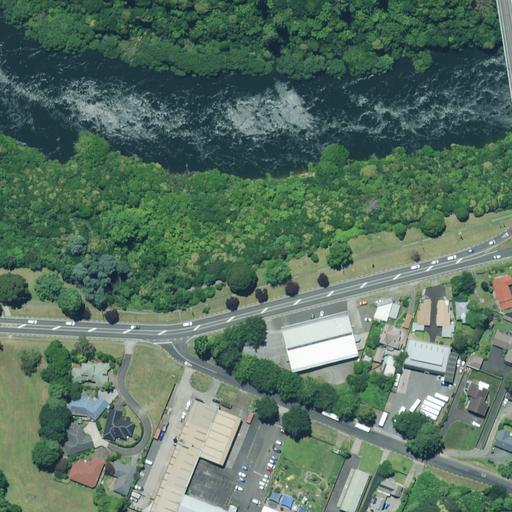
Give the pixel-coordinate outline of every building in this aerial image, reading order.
[(511,277),(511,274),(492,279),(503,314),(511,311),(511,295),(509,284),(511,282),(511,277)] [(377,305),(372,326),(381,328),(383,320),(388,321),(389,317),(397,318),(400,305),(393,303),(389,298),(376,302),(377,305)] [(431,300),(425,299),(425,304),(421,304),(421,311),(418,311),(418,323),(413,323),(413,330),(424,330),(425,325),(430,325),(431,300)] [(434,306),(433,332),(447,333),(448,306),(434,306)] [(453,306),(453,325),(468,326),(468,307),(453,306)] [(348,310),(279,327),(291,374),(360,357),(348,310)] [(413,316),(407,314),(403,327),(409,328),(413,316)] [(402,330),(386,324),(380,342),(401,349),(403,343),(398,341),(402,330)] [(511,335),(497,330),(492,343),(509,349),(505,359),(511,361),(511,335)] [(453,348),(409,337),(403,361),(447,372),(453,348)] [(385,350),(378,348),(374,360),(381,363),(385,350)] [(484,359),(473,354),(468,365),(479,370),(484,359)] [(372,358),(366,355),(364,361),(370,363),(372,358)] [(400,359),(390,356),(386,367),(384,366),(382,374),(393,378),(400,359)] [(111,367),(107,362),(103,365),(83,362),(82,369),(72,368),(72,375),(75,375),(74,381),(81,382),(81,379),(88,379),(88,378),(93,379),(92,380),(97,381),(96,386),(108,387),(109,376),(107,376),(107,370),(111,367)] [(473,395),(468,407),(485,414),(490,402),(485,400),(490,388),(472,381),(467,393),(473,395)] [(96,420),(110,403),(100,395),(95,401),(90,396),(70,395),(69,403),(68,403),(67,414),(91,416),(96,420)] [(220,409),(195,400),(150,511),(176,511),(201,456),(220,410),(220,409)] [(122,411),(110,408),(103,436),(115,439),(116,436),(126,438),(127,434),(132,435),(135,422),(120,418),(122,411)] [(244,418),(220,409),(220,410),(201,456),(225,465),(244,418)] [(63,442),(67,455),(95,446),(91,434),(86,436),(82,424),(77,425),(76,423),(69,425),(70,429),(66,431),(69,440),(63,442)] [(494,444),(511,451),(511,450),(511,436),(509,436),(511,431),(501,427),(494,444)] [(96,486),(106,462),(93,457),(91,461),(88,460),(87,462),(80,459),(78,464),(74,462),(69,475),(70,478),(93,487),(96,486)] [(112,490),(128,496),(139,469),(118,461),(114,462),(109,475),(117,478),(112,490)] [(346,511),(358,481),(342,475),(327,511),(346,511)] [(399,497),(403,486),(390,481),(389,483),(382,480),(371,508),(375,509),(374,511),(390,511),(388,509),(384,511),(382,509),(388,495),(390,496),(391,494),(399,497)] [(261,511),(235,511),(185,493),(177,511),(291,511),(265,502),(261,511)]
